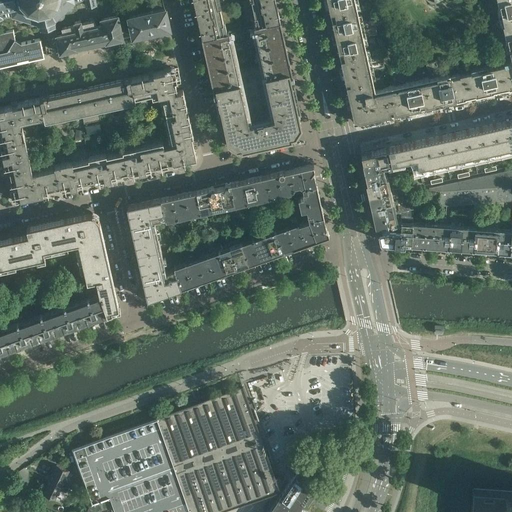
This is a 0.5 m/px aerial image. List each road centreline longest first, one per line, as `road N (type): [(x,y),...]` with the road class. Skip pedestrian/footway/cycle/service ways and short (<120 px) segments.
road 1 (residential): [(136,324),(349,251)]
road 2 (residential): [(333,145),(511,104)]
road 3 (residential): [(173,0),(212,171)]
road 4 (secondary): [(333,145),(301,0)]
road 5 (residential): [(511,269),(365,253)]
road 6 (residential): [(0,372),(136,324)]
road 7 (secondary): [(374,378),(369,468),(354,511)]
road 8 (residential): [(107,195),(136,324)]
road 9 (residential): [(212,171),(333,145)]
